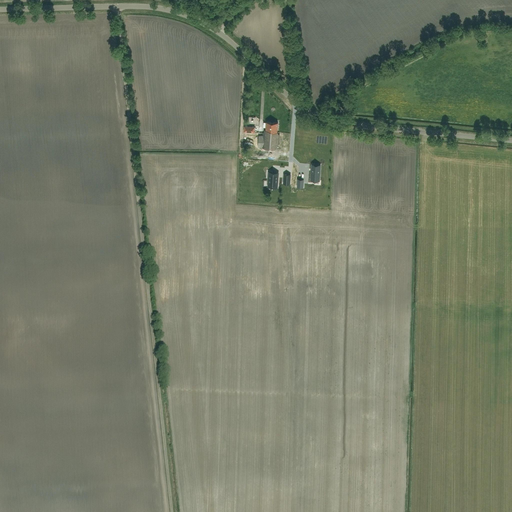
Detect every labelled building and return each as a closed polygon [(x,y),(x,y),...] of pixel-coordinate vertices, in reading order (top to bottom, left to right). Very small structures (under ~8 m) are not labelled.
[(279,148),(280,135),(277,132),(278,123),(266,122),(265,130),(264,130),(264,133),(263,133),(263,136),(246,135),(245,146),(279,148)] [(292,136),(292,153),(302,153),(302,136),(292,136)] [(286,179),(298,179),(298,158),(287,158),(286,179)] [(315,177),(320,177),(320,165),(312,164),(311,180),(315,180),(315,177)] [(269,172),(268,183),(268,186),(272,187),(273,187),(277,187),(278,175),(277,175),(277,172),(269,172)]
